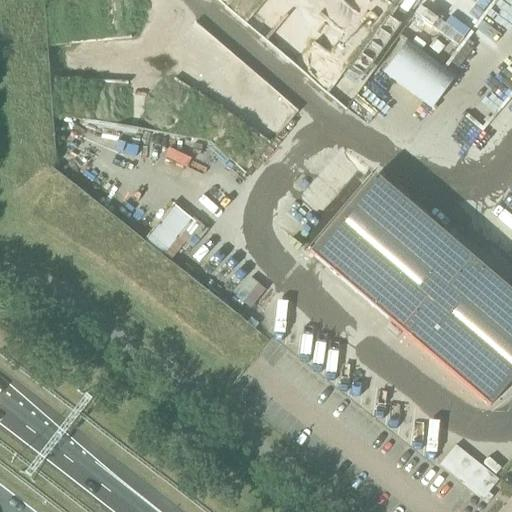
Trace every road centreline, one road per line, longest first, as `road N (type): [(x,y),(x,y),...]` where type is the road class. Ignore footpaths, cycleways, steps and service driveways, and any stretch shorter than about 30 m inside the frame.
road 1 (unclassified): [(336,511),(109,333),(0,272)]
road 2 (unknown): [(256,379),(426,511)]
road 3 (motorway): [(136,511),(0,406)]
